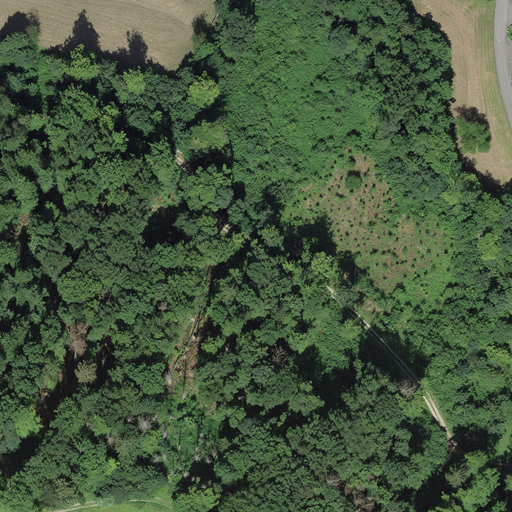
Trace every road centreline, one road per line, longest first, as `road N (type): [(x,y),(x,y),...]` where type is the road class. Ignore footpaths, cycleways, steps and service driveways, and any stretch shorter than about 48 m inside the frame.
road 1 (track): [(0,98),(155,145),(186,166),(234,238),(340,299),(404,366),(450,445),(511,467)]
road 2 (track): [(234,238),(121,204),(0,247)]
road 3 (track): [(34,511),(142,499),(179,511)]
